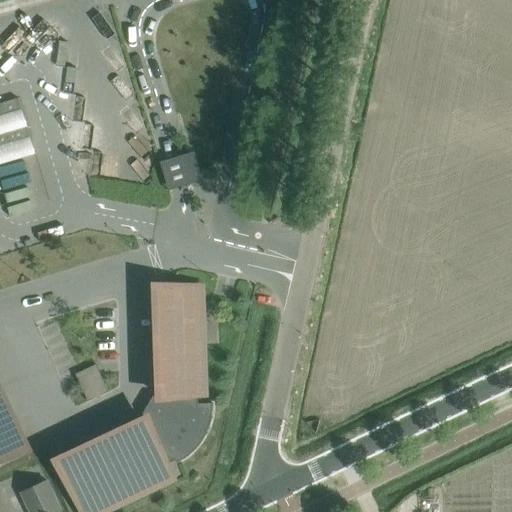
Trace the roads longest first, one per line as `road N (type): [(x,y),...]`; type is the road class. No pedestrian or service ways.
road 1 (unclassified): [(252,500),(365,0)]
road 2 (tertiary): [(252,500),(511,380)]
